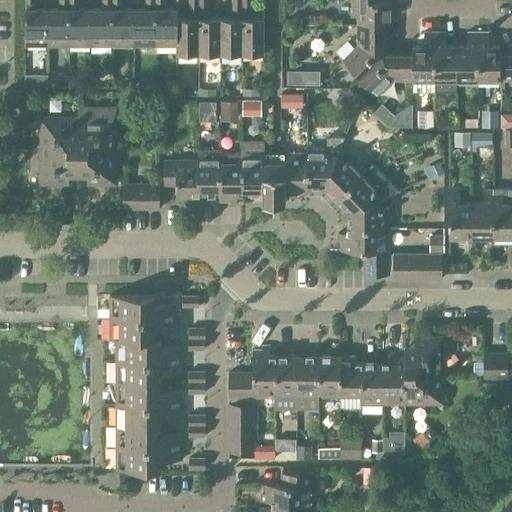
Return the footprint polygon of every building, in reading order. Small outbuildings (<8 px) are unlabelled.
[(49,44),(49,10),(37,9),(37,3),(37,0),(27,0),(27,44),(49,44)] [(71,44),(70,0),(60,0),(61,3),(61,10),(49,10),(49,44),(71,44)] [(70,0),(71,44),(92,44),(92,10),(80,10),(80,3),(81,3),(80,0),(70,0)] [(92,10),(92,44),(114,44),(114,0),(104,0),(104,3),(105,3),(105,10),(92,10)] [(114,0),(114,44),(136,44),(136,10),(123,10),(123,3),(124,3),(124,0),(114,0)] [(136,10),(136,44),(157,44),(157,0),(147,0),(147,3),(148,3),(148,10),(136,10)] [(179,44),(179,19),(179,10),(167,10),(167,3),(167,0),(157,0),(157,44),(178,44),(179,44)] [(200,53),(200,0),(190,0),(191,12),(191,19),(179,19),(179,44),(178,44),(178,53),(200,53)] [(200,0),(200,53),(222,53),(222,19),(210,19),(210,12),(210,0),(200,0)] [(244,53),(243,0),(233,0),(234,12),(234,19),(222,19),(222,53),(244,53)] [(243,0),(244,53),(266,53),(266,19),(253,19),(253,12),(254,12),(253,0),(243,0)] [(359,25),(388,25),(394,25),(394,2),(381,2),(380,0),(354,0),(354,13),(359,13),(359,25)] [(309,17),(309,25),(322,25),(322,17),(309,17)] [(388,25),(359,25),(359,45),(344,60),(362,78),(388,52),(385,48),(385,38),(388,38),(388,25)] [(436,80),(436,32),(426,32),(426,46),(414,46),(414,52),(415,80),(414,92),(436,92),(436,80)] [(458,80),(458,46),(447,46),(447,32),(436,32),(436,80),(436,92),(458,92),(458,80)] [(458,80),(480,80),(479,32),(469,32),(469,46),(458,46),(458,80)] [(479,32),(480,80),(501,80),(501,51),(502,46),(490,46),(490,32),(479,32)] [(511,51),(501,51),(501,80),(511,80),(511,51)] [(415,80),(414,52),(401,52),(401,55),(391,55),(388,52),(362,78),(379,95),(394,80),(415,80)] [(305,85),(305,72),(289,71),(289,85),(305,85)] [(154,79),(142,80),(142,91),(154,91),(154,79)] [(5,105),(30,104),(30,92),(5,92),(5,105)] [(304,95),(283,95),(283,108),(305,108),(304,95)] [(220,112),(220,100),(200,100),(200,112),(220,112)] [(262,113),(263,101),(244,100),(244,113),(262,113)] [(237,121),(237,101),(221,101),(221,121),(237,121)] [(89,147),(118,146),(118,109),(80,109),(80,118),(80,147),(89,147)] [(434,126),(434,111),(418,111),(418,126),(434,126)] [(411,126),(411,117),(389,117),(385,112),(379,117),(388,126),(411,126)] [(500,128),(500,112),(483,112),(483,128),(500,128)] [(511,114),(502,115),(502,128),(511,128),(511,114)] [(70,146),(80,147),(80,118),(41,118),(41,146),(70,146)] [(478,118),(466,118),(466,126),(478,126),(478,118)] [(472,133),(455,133),(455,147),(472,146),(472,133)] [(494,146),(494,133),(479,133),(479,146),(494,146)] [(243,163),(243,194),(252,194),(252,198),(260,198),(260,187),(264,187),(264,189),(265,189),(265,159),(266,159),(266,141),(242,141),(242,146),(242,155),(242,163),(243,163)] [(70,146),(41,146),(41,185),(70,185),(70,146)] [(118,185),(118,146),(89,147),(89,185),(118,185)] [(309,187),(310,188),(326,188),(339,156),(330,156),(330,147),(307,147),(307,154),(309,154),(309,187)] [(200,194),(221,194),(222,194),(222,155),(222,151),(199,151),(199,161),(200,161),(200,194)] [(309,154),(307,154),(286,154),(286,159),(287,159),(287,189),(288,189),(288,187),(292,187),(292,198),(300,198),(300,194),(309,194),(310,188),(309,187),(309,154)] [(243,163),(242,163),(242,155),(222,155),(222,194),(221,194),(221,201),(231,201),(231,205),(239,205),(238,194),(243,194),(243,163)] [(338,200),(366,171),(351,156),(345,162),(339,156),(326,188),(338,200)] [(287,189),(287,159),(286,159),(266,159),(265,159),(265,189),(265,203),(287,203),(287,189)] [(200,161),(199,161),(166,161),(166,186),(178,186),(178,201),(188,201),(188,205),(195,205),(195,194),(200,194),(200,161)] [(441,162),(426,170),(431,181),(446,173),(441,162)] [(350,212),(381,199),(401,192),(373,164),(366,171),(338,200),(350,212)] [(137,209),(137,184),(125,184),(125,209),(137,209)] [(149,209),(149,184),(137,184),(137,209),(149,209)] [(149,184),(149,209),(161,209),(161,184),(149,184)] [(473,237),(473,203),(461,203),(461,189),(451,189),(451,217),(450,217),(450,223),(451,223),(451,237),(473,237)] [(495,237),(495,189),(485,189),(485,203),(473,203),(473,237),(495,237)] [(511,189),(495,189),(495,237),(511,237),(511,189)] [(350,229),(390,229),(390,208),(381,208),(381,199),(350,212),(350,229)] [(390,276),(390,229),(350,229),(350,234),(340,234),(340,242),(343,242),(343,251),(366,251),(366,275),(378,275),(390,276)] [(443,234),(430,234),(431,252),(444,251),(443,234)] [(407,279),(407,255),(395,255),(395,279),(407,279)] [(407,279),(419,279),(419,255),(407,255),(407,279)] [(419,255),(419,279),(431,279),(431,255),(419,255)] [(431,255),(431,279),(443,279),(443,255),(431,255)] [(112,318),(156,318),(156,315),(177,315),(177,305),(156,305),(156,296),(112,296),(112,318)] [(184,306),(192,306),(192,297),(184,296),(184,306)] [(201,297),(192,297),(192,306),(200,307),(201,297)] [(156,320),(156,318),(112,318),(112,340),(118,340),(118,339),(156,339),(156,331),(177,331),(177,320),(156,320)] [(190,329),(190,339),(198,339),(198,329),(190,329)] [(207,329),(198,329),(198,339),(207,339),(207,329)] [(445,376),(445,337),(416,337),(416,345),(407,345),(407,358),(407,376),(416,376),(445,376)] [(118,361),(162,361),(162,359),(183,359),(183,348),(162,348),(162,339),(156,339),(118,339),(118,340),(118,361)] [(190,350),(199,350),(198,339),(190,339),(190,350)] [(207,350),(207,339),(198,339),(199,350),(207,350)] [(254,373),(254,385),(254,397),(255,397),(276,397),(276,357),(272,357),(272,347),(264,347),(264,350),(254,350),(254,373)] [(362,397),(363,364),(358,364),(358,353),(350,354),(350,357),(341,357),(341,397),(361,397),(362,397)] [(485,378),(497,378),(497,353),(485,353),(485,378)] [(497,353),(497,378),(509,378),(509,353),(497,353)] [(384,364),(384,404),(406,404),(406,376),(407,376),(407,358),(397,358),(397,354),(389,354),(389,364),(384,364)] [(298,407),(298,357),(276,357),(276,397),(276,408),(298,407)] [(319,408),(319,397),(320,357),(298,357),(298,407),(319,408)] [(341,397),(341,357),(320,357),(319,397),(341,397)] [(118,383),(162,383),(162,374),(183,374),(183,363),(162,363),(162,361),(118,361),(118,383)] [(362,397),(361,397),(361,404),(384,404),(384,364),(363,364),(362,397)] [(191,372),(191,383),(199,383),(199,372),(191,372)] [(207,372),(199,372),(199,383),(207,383),(207,372)] [(254,385),(254,373),(230,373),(230,385),(254,385)] [(406,376),(406,404),(445,404),(445,376),(416,376),(407,376),(406,376)] [(118,404),(162,404),(162,402),(183,402),(183,391),(162,391),(162,383),(118,383),(118,404)] [(191,393),(199,393),(199,383),(191,383),(191,393)] [(207,393),(207,383),(199,383),(199,393),(207,393)] [(254,385),(230,385),(230,397),(254,397),(254,385)] [(118,426),(162,426),(162,417),(183,417),(183,407),(162,407),(162,404),(118,404),(118,426)] [(230,416),(255,416),(255,404),(230,404),(230,416)] [(191,416),(191,426),(199,426),(199,416),(191,416)] [(255,428),(255,416),(230,416),(230,428),(255,428)] [(162,434),(162,426),(118,426),(118,447),(162,447),(162,445),(183,445),(183,434),(162,434)] [(423,432),(414,440),(423,450),(432,443),(431,442),(439,435),(431,426),(423,433),(423,432)] [(255,428),(230,428),(230,440),(255,440),(255,428)] [(361,439),(342,439),(342,459),(361,459),(361,439)] [(255,440),(230,440),(231,452),(255,452),(255,440)] [(373,453),(384,453),(384,440),(374,440),(373,453)] [(394,453),(394,440),(384,440),(384,453),(394,453)] [(312,446),(298,446),(298,449),(298,452),(298,460),(312,460),(312,446)] [(162,447),(118,447),(118,470),(162,470),(162,461),(183,461),(183,450),(162,450),(162,447)] [(342,449),(319,449),(319,459),(342,459),(342,449)] [(365,479),(378,479),(378,468),(365,467),(365,479)] [(274,502),(274,507),(314,507),(314,473),(290,473),(290,485),(267,485),(267,495),(264,494),(263,502),(274,502)]
